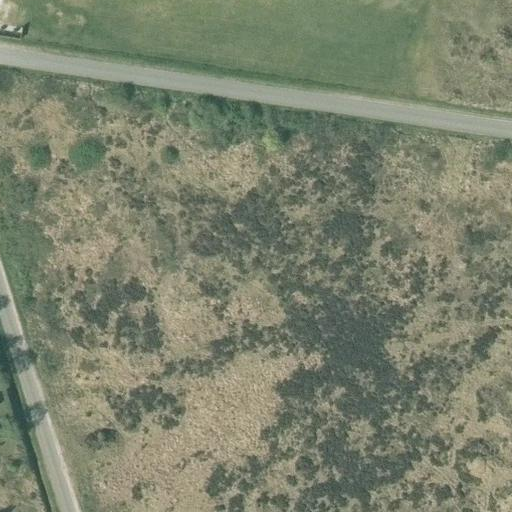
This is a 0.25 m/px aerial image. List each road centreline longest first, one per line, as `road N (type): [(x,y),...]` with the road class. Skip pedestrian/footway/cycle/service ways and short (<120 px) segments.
road 1 (unclassified): [(0,52),(511,128)]
road 2 (unclassified): [(71,511),(0,286)]
